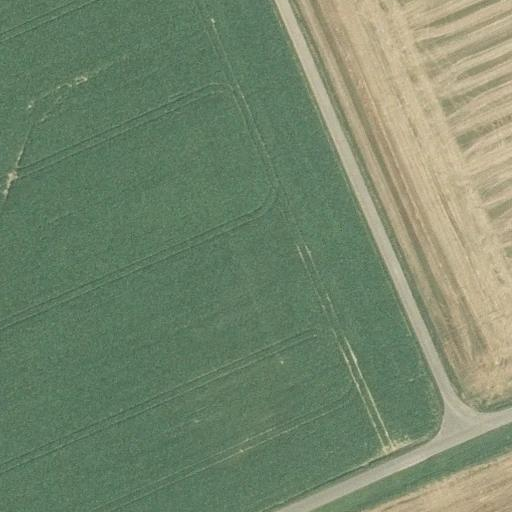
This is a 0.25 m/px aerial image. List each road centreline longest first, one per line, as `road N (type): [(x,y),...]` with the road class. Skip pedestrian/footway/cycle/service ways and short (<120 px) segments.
road 1 (track): [(464,436),(279,0)]
road 2 (track): [(295,511),(511,415)]
